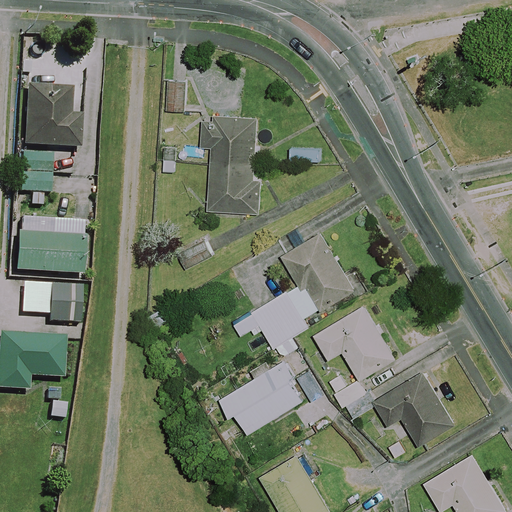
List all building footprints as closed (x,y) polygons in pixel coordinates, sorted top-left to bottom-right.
[(189,81),(169,81),(168,112),(188,113),(189,81)] [(71,89),(26,87),(23,148),(77,151),(78,117),(69,116),(71,89)] [(259,118),(205,116),(204,150),(212,150),(210,212),(261,215),(263,181),(257,181),(259,118)] [(50,156),(20,154),(18,184),(48,186),(50,156)] [(300,348),(294,337),(309,329),(305,321),(360,291),(327,232),(282,257),(299,286),(229,325),(237,339),(261,326),(274,349),(277,346),(283,357),(300,348)] [(84,239),(15,234),(12,273),(81,278),(84,239)] [(213,258),(203,239),(175,252),(184,272),(213,258)] [(81,287),(22,285),(21,315),(47,316),(47,324),(80,325),(80,306),(81,287)] [(397,359),(364,306),(315,336),(330,360),(344,352),(361,381),(397,359)] [(64,337),(0,334),(0,391),(27,393),(28,379),(62,380),(64,337)] [(297,378),(286,360),(220,400),(231,419),(237,415),(249,434),(303,402),(291,382),(297,378)] [(341,373),(327,382),(351,421),(374,406),(361,385),(352,391),(341,373)] [(312,374),(299,382),(310,402),(324,394),(312,374)] [(455,427),(425,374),(375,402),(389,427),(403,419),(419,447),(455,427)] [(332,511),(297,453),(260,474),(282,511),(332,511)] [(504,511),(473,456),(426,483),(442,511),(455,504),(459,511),(504,511)]
